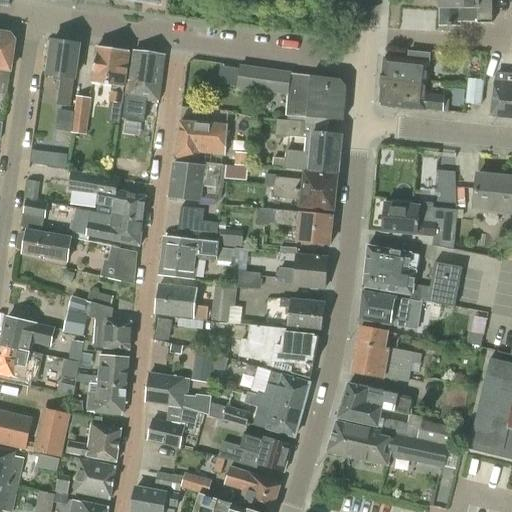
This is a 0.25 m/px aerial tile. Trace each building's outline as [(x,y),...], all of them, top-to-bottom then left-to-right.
[(439,0),(440,27),(460,27),(460,23),(493,23),(492,0),(439,0)] [(0,94),(7,96),(10,74),(12,74),(16,45),(12,35),(0,33),(0,94)] [(60,77),(56,106),(71,108),(74,80),(80,45),(53,41),(47,75),(60,77)] [(111,88),(109,103),(112,103),(111,115),(120,117),(129,53),(97,48),(92,86),(111,88)] [(144,123),(146,103),(159,104),(165,58),(134,54),(130,83),(128,83),(126,100),(123,119),(121,119),(113,174),(121,175),(129,127),(141,129),(141,122),(144,123)] [(382,76),(381,82),(427,87),(430,63),(384,59),(383,76),(382,76)] [(491,117),(511,119),(511,59),(508,59),(496,67),(494,83),(491,117)] [(286,117),(318,120),(343,122),(346,88),(340,80),(310,77),(291,74),(292,73),(259,69),(238,67),(238,69),(220,67),(218,84),(236,87),(236,88),(287,96),(286,117)] [(465,104),(481,105),(483,81),(467,80),(465,104)] [(427,87),(381,82),(381,88),(380,106),(443,112),(445,97),(427,96),(427,87)] [(91,98),(76,96),(71,134),(86,136),(91,98)] [(290,137),(291,131),(292,122),(277,121),(275,136),(290,137)] [(227,128),(180,123),(176,161),(198,163),(199,154),(224,157),(227,128)] [(310,172),(338,175),(342,137),(313,134),(311,153),(286,151),(285,159),(273,158),(272,168),(310,172)] [(48,173),(68,176),(69,171),(65,171),(68,155),(33,149),(31,163),(50,167),(48,173)] [(238,151),(238,165),(229,165),(228,178),(250,179),(251,152),(238,151)] [(203,187),(216,188),(213,206),(221,200),(222,188),(220,188),(223,165),(205,163),(204,169),(174,166),(171,200),(201,203),(203,187)] [(113,209),(112,218),(143,224),(146,199),(117,193),(119,178),(71,169),(68,190),(100,196),(98,206),(113,209)] [(443,170),(442,202),(459,202),(459,171),(443,170)] [(304,181),(276,179),(274,199),(299,202),(298,209),(334,212),(338,176),(305,173),(304,181)] [(511,179),(477,176),(474,210),(511,213),(511,179)] [(46,203),(25,199),(22,215),(44,218),(46,203)] [(387,205),(384,233),(435,237),(436,222),(420,220),(421,208),(387,205)] [(181,220),(179,236),(180,236),(180,235),(217,239),(219,225),(204,224),(206,211),(190,209),(188,221),(181,220)] [(143,224),(112,218),(112,223),(105,221),(106,217),(72,210),(71,215),(76,217),(73,234),(139,249),(143,224)] [(299,229),(298,244),(330,247),(333,218),(259,211),(258,225),(299,229)] [(26,234),(21,235),(19,249),(23,252),(22,255),(50,260),(51,258),(68,261),(71,239),(26,231),(26,234)] [(165,238),(161,276),(195,281),(197,261),(206,261),(217,263),(217,262),(218,249),(218,248),(219,241),(217,241),(218,240),(180,236),(179,236),(177,235),(177,239),(165,238)] [(429,290),(414,287),(419,258),(368,248),(364,287),(411,296),(411,301),(454,309),(462,268),(434,262),(429,290)] [(112,280),(134,285),(137,253),(119,249),(112,280)] [(277,287),(293,289),(326,292),(329,259),(296,256),(295,269),(279,268),(277,287)] [(233,270),(231,286),(237,287),(259,290),(261,274),(246,272),(233,270)] [(156,314),(206,321),(208,307),(196,306),(197,292),(160,287),(156,314)] [(215,287),(211,322),(232,324),(235,306),(237,289),(231,289),(215,287)] [(409,301),(396,299),(364,293),(360,321),(404,329),(409,301)] [(89,317),(91,317),(94,304),(71,297),(62,333),(84,337),(89,317)] [(324,305),(291,302),(280,300),(279,308),(290,309),(287,329),(320,333),(324,305)] [(94,304),(91,317),(96,318),(94,344),(83,343),(82,351),(101,353),(101,350),(130,351),(131,323),(111,322),(113,310),(94,304)] [(8,318),(1,347),(31,353),(33,344),(50,348),(54,329),(37,325),(8,318)] [(156,340),(170,342),(172,320),(158,318),(156,340)] [(290,373),(290,375),(310,381),(319,338),(287,335),(287,332),(251,327),(250,341),(241,339),(238,358),(268,363),(268,367),(290,373)] [(384,379),(408,384),(414,354),(391,350),(385,349),(388,333),(360,328),(351,373),(384,379)] [(470,330),(467,344),(481,347),(484,332),(470,330)] [(31,353),(1,347),(0,352),(0,375),(36,384),(43,356),(31,353)] [(195,353),(191,381),(209,384),(213,355),(195,353)] [(76,383),(90,385),(125,389),(128,359),(100,357),(98,377),(77,374),(76,383)] [(511,364),(490,359),(470,443),(511,452),(511,364)] [(258,395),(255,407),(259,408),(259,410),(274,414),(276,405),(302,413),(310,385),(272,374),(265,397),(258,395)] [(150,376),(146,405),(185,411),(190,381),(150,376)] [(448,382),(443,406),(464,410),(469,387),(448,382)] [(125,389),(90,385),(87,413),(123,416),(125,389)] [(460,429),(423,421),(424,418),(410,415),(412,402),(411,400),(348,385),(340,421),(379,429),(379,432),(448,447),(448,446),(456,448),(460,429)] [(248,393),(245,404),(255,407),(258,395),(250,393),(248,393)] [(206,416),(245,428),(250,413),(225,406),(225,408),(210,403),(206,416)] [(259,410),(254,427),(294,439),(302,413),(276,405),(274,414),(259,410)] [(464,410),(443,406),(440,417),(461,422),(464,410)] [(39,453),(39,454),(59,459),(70,415),(42,407),(33,444),(27,442),(32,420),(0,412),(0,443),(26,450),(39,453)] [(166,425),(153,422),(148,443),(178,450),(183,430),(192,432),(194,421),(168,415),(166,425)] [(204,419),(200,437),(213,440),(217,422),(204,419)] [(381,438),(381,434),(337,424),(327,454),(388,467),(390,457),(443,469),(447,449),(422,443),(394,437),(393,441),(381,438)] [(89,445),(67,441),(65,454),(87,458),(116,463),(121,431),(92,426),(89,445)] [(260,455),(257,465),(284,474),(292,447),(245,433),(240,449),(260,455)] [(0,450),(0,481),(17,486),(24,459),(8,455),(8,452),(0,450)] [(59,459),(39,454),(36,465),(57,471),(59,459)] [(80,461),(74,493),(109,501),(116,468),(80,461)] [(240,505),(260,511),(272,511),(281,485),(230,468),(224,486),(244,492),(240,505)] [(155,487),(180,492),(182,477),(157,473),(155,487)] [(180,488),(199,493),(203,478),(185,473),(180,488)] [(11,511),(17,486),(0,481),(0,510),(6,511),(11,511)] [(136,488),(132,511),(163,511),(164,506),(177,509),(179,496),(136,488)] [(56,495),(54,495),(52,507),(65,509),(68,495),(56,493),(56,495)] [(250,511),(199,496),(194,511),(250,511)] [(73,501),(71,511),(108,511),(109,508),(73,501)]
